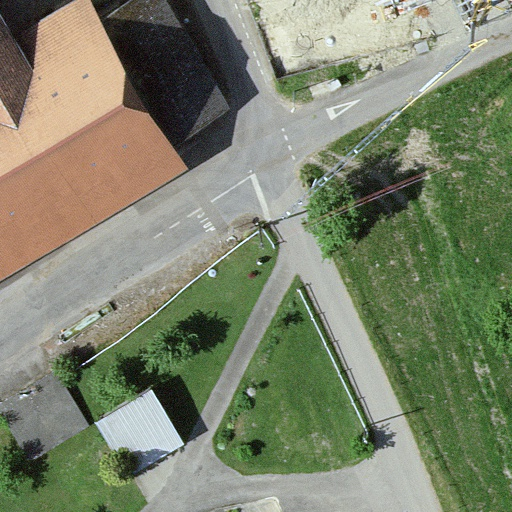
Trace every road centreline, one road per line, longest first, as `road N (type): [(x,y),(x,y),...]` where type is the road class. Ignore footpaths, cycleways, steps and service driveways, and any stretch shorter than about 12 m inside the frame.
road 1 (unclassified): [(271,155),(423,511)]
road 2 (unclassified): [(0,333),(271,155)]
road 3 (unclassified): [(511,32),(414,75),(271,155)]
road 4 (unclassified): [(271,155),(210,0)]
